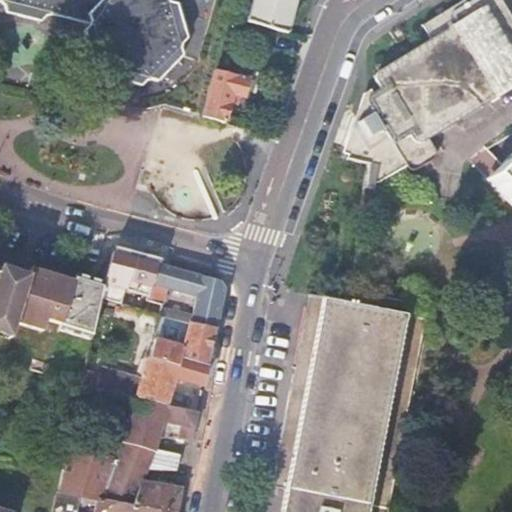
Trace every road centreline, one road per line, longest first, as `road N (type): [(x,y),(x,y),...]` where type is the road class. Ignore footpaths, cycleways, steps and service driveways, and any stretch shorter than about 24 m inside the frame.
road 1 (tertiary): [(255,263),(274,236),(346,29),(380,0)]
road 2 (residential): [(255,263),(0,190)]
road 3 (tertiary): [(208,511),(255,263)]
